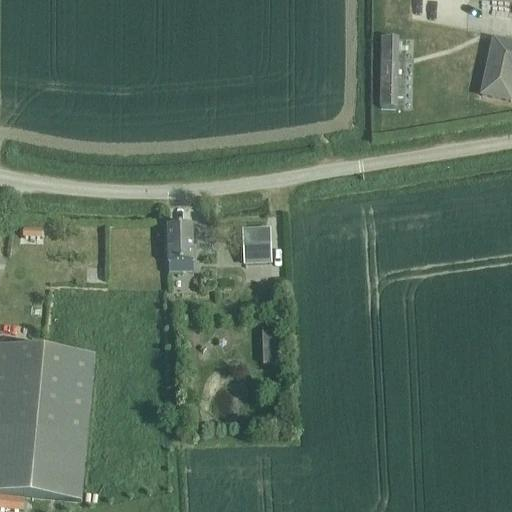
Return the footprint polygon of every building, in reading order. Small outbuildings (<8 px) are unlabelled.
[(395,81),(396,41),(382,40),(381,81),(380,110),(394,111),(395,81)] [(511,45),(493,41),(481,97),(510,104),(511,96),(511,45)] [(192,229),(167,229),(168,276),(180,276),(180,265),(193,265),(192,229)] [(269,232),(243,233),(243,252),(270,251),(269,232)] [(210,241),(207,263),(231,265),(233,243),(210,241)] [(0,308),(32,309),(34,266),(10,265),(9,279),(0,279),(0,308)] [(263,366),(274,366),(273,335),(262,335),(263,366)] [(94,363),(0,354),(0,496),(81,505),(94,363)] [(0,499),(0,511),(9,511),(23,511),(24,502),(0,499)]
